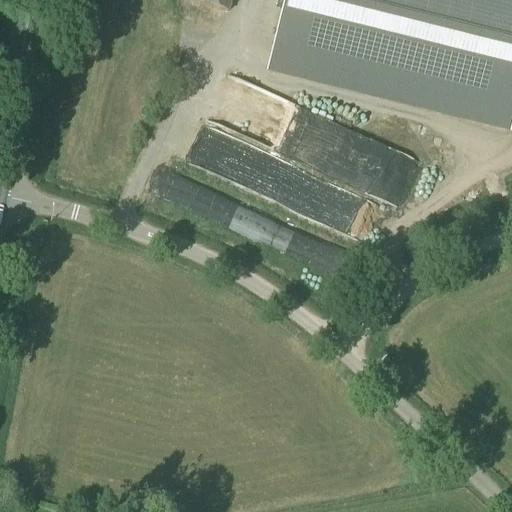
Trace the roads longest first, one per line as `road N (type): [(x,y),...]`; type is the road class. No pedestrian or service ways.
road 1 (unclassified): [(511,506),(349,352),(234,272),(137,230),(0,193)]
road 2 (track): [(349,352),(412,284),(450,257),(511,234)]
road 3 (primary): [(0,182),(31,0)]
